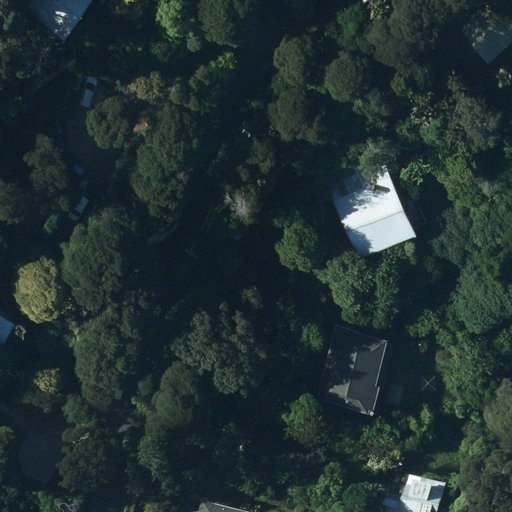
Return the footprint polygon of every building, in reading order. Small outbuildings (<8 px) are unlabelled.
[(25,0),(23,4),(70,34),(91,0),(25,0)] [(511,12),(501,0),(496,0),(464,29),(487,54),(511,32),(511,12)] [(414,233),(378,149),(323,173),(359,257),(414,233)] [(237,239),(265,204),(250,192),(223,228),(237,239)] [(0,347),(13,324),(0,316),(0,347)] [(337,327),(319,398),(372,411),(378,387),(374,386),(386,340),(337,327)] [(312,356),(283,351),(278,385),(307,390),(312,356)] [(269,434),(273,413),(256,409),(252,430),(269,434)] [(442,511),(446,495),(408,486),(404,505),(381,501),(378,511),(442,511)]
